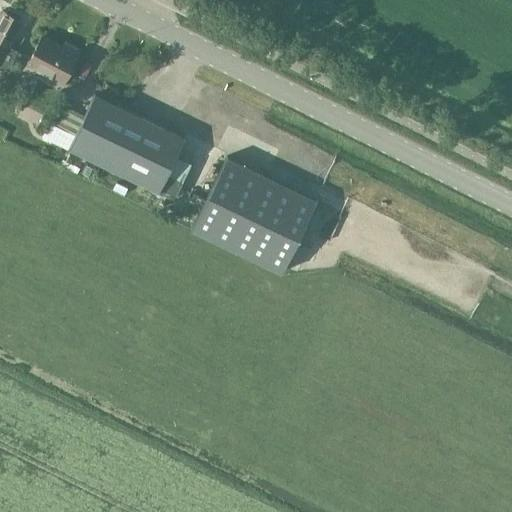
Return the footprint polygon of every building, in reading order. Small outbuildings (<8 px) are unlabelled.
[(0,14),(0,66),(6,69),(16,50),(8,46),(21,21),(17,19),(19,14),(7,8),(5,12),(2,11),(0,14)] [(41,36),(24,70),(47,82),(49,77),(61,84),(79,51),(65,43),(63,47),(41,36)] [(74,134),(67,148),(158,192),(160,189),(167,174),(185,136),(94,92),(74,134)] [(48,122),(41,136),(67,148),(74,134),(55,125),(48,122)] [(314,202),(224,157),(188,229),(278,274),(314,202)] [(61,158),(58,163),(76,173),(79,167),(61,158)] [(167,174),(160,189),(176,196),(183,182),(167,174)] [(116,182),(112,189),(124,194),(127,187),(116,182)]
